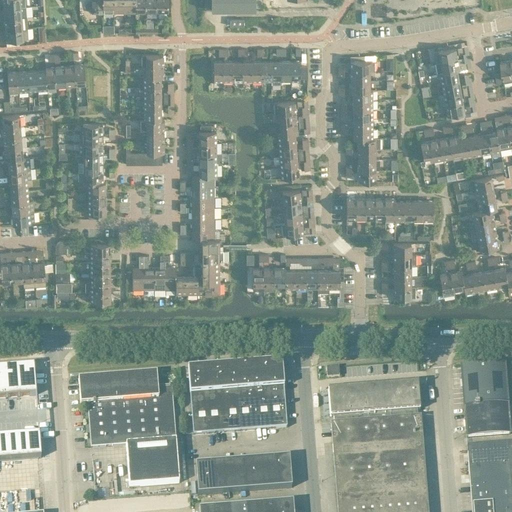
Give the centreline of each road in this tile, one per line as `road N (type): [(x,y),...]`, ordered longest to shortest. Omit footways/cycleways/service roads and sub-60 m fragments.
road 1 (residential): [(341,245),(325,226),(325,194),(334,180),(334,159),(320,138),(327,54),(334,46),(474,30)]
road 2 (residential): [(51,340),(301,339)]
road 3 (residential): [(170,169),(178,162),(181,110),(175,0)]
road 4 (unclassified): [(314,511),(301,339)]
road 5 (unclassified): [(51,340),(66,511)]
road 6 (unclassified): [(450,511),(437,341)]
road 7 (residential): [(0,245),(122,221)]
